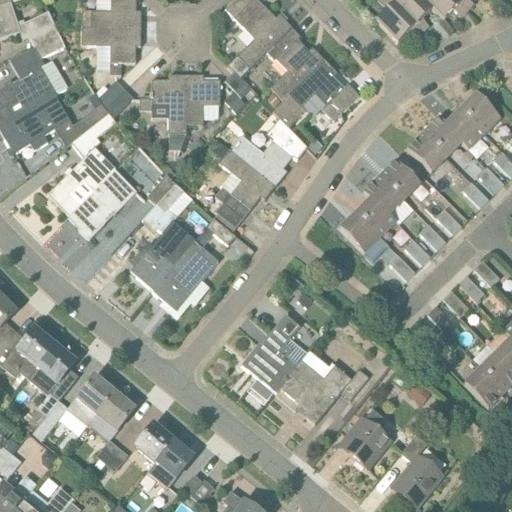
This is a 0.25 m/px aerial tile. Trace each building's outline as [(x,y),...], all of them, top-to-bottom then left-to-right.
[(0,0),(0,10),(10,7),(12,6),(9,0),(0,0)] [(91,33),(140,33),(140,16),(136,16),(135,0),(110,0),(110,15),(82,15),(82,32),(91,32),(91,33)] [(240,82),(266,56),(291,31),(278,18),(275,22),(253,0),(235,0),(223,12),(253,43),(237,60),(227,70),(240,82)] [(421,37),(385,0),(377,0),(375,3),(385,14),(375,24),(397,47),(408,36),(414,43),(421,37)] [(420,1),(421,1),(419,0),(399,0),(385,0),(421,37),(428,30),(421,23),(432,13),(420,1)] [(460,20),(466,14),(452,0),(421,0),(421,1),(420,1),(432,13),(442,24),(453,13),(460,20)] [(466,0),(452,0),(466,14),(473,7),(466,1),(466,0)] [(10,7),(0,10),(0,42),(20,36),(22,44),(29,42),(34,52),(59,40),(48,15),(24,27),(22,24),(16,26),(10,7)] [(291,31),(266,56),(275,65),(286,77),(275,88),(270,93),(282,106),(289,100),(288,99),(324,64),(311,52),(308,55),(297,44),(300,40),(291,31)] [(91,32),(82,32),(81,50),(110,50),(109,74),(109,79),(121,79),(121,67),(135,67),(135,51),(140,51),(140,33),(91,33),(91,32)] [(7,64),(18,84),(39,71),(42,69),(39,63),(65,51),(59,40),(34,52),(7,64)] [(275,113),(272,116),(279,123),(287,132),(304,115),(301,112),(314,98),(326,110),(322,114),(333,126),(359,101),(348,89),(344,92),(333,80),(336,77),(324,64),(288,99),(289,100),(282,106),(281,107),(275,113)] [(18,84),(0,94),(0,129),(55,97),(39,71),(18,84)] [(167,138),(168,138),(168,155),(180,155),(186,138),(186,129),(185,129),(185,79),(168,79),(168,84),(151,84),(151,103),(139,103),(139,114),(151,114),(151,109),(168,109),(167,138)] [(185,129),(186,129),(203,129),(203,110),(220,110),(220,84),(203,84),(203,79),(185,79),(185,129)] [(117,120),(138,101),(119,81),(98,100),(117,120)] [(244,107),(233,96),(224,106),(234,116),(244,107)] [(55,97),(0,130),(0,137),(12,158),(30,148),(33,154),(47,146),(44,140),(55,133),(69,125),(54,99),(56,98),(55,97)] [(475,97),(460,113),(484,137),(499,122),(475,97)] [(94,113),(100,108),(96,103),(93,99),(87,103),(94,113)] [(275,113),(281,107),(273,100),(268,106),(275,113)] [(71,147),(86,135),(108,118),(104,114),(100,108),(94,113),(78,126),(72,129),(69,125),(55,133),(66,152),(71,147)] [(469,152),(484,137),(460,113),(445,128),(462,145),(469,152)] [(112,123),(108,118),(71,147),(83,162),(47,198),(68,220),(67,221),(67,222),(115,173),(94,152),(100,146),(96,142),(115,127),(112,123)] [(438,121),(422,137),(446,161),(461,147),(467,154),(469,152),(462,145),(445,128),(438,121)] [(286,176),(282,173),(293,160),(296,163),(306,151),(287,132),(279,123),(266,139),(273,145),(263,157),(256,151),(241,139),(231,153),(275,190),(286,176)] [(446,161),(422,137),(406,153),(430,177),(446,161)] [(315,142),(307,150),(315,158),(322,150),(315,142)] [(199,143),(184,158),(190,164),(204,148),(199,143)] [(220,166),(229,155),(216,144),(207,156),(220,166)] [(231,153),(229,155),(220,166),(231,175),(220,190),(222,191),(214,201),(221,207),(214,216),(216,218),(213,223),(231,237),(242,223),(260,200),(264,203),(275,190),(231,153)] [(510,182),(511,180),(511,166),(501,156),(493,164),(510,182)] [(378,180),(403,204),(419,188),(394,164),(378,180)] [(169,182),(174,177),(166,169),(161,174),(169,182)] [(495,197),(503,189),(486,171),(477,179),(495,197)] [(116,173),(115,173),(67,222),(89,243),(136,196),(114,175),(116,173)] [(146,200),(155,208),(174,188),(165,179),(146,200)] [(378,180),(362,196),(369,202),(394,227),(395,225),(388,219),(403,204),(378,180)] [(479,212),(488,204),(470,186),(462,195),(479,212)] [(174,188),(155,208),(142,223),(155,235),(156,233),(161,237),(129,275),(153,295),(151,296),(152,297),(195,244),(172,225),(176,221),(167,213),(183,195),(174,188)] [(354,217),(378,242),(394,227),(387,220),(369,202),(354,217)] [(452,239),(461,231),(443,213),(435,221),(452,239)] [(378,242),(354,217),(339,232),(363,257),(372,266),(387,251),(378,242)] [(231,237),(213,223),(205,232),(227,249),(235,240),(231,237)] [(437,255),(445,247),(427,229),(419,237),(437,255)] [(195,244),(152,297),(175,316),(217,265),(194,246),(195,244)] [(421,270),(430,262),(412,244),(403,252),(421,270)] [(406,285),(414,277),(397,259),(388,267),(406,285)] [(490,291),(499,283),(481,265),(472,273),(490,291)] [(474,306),(482,297),(466,280),(457,289),(474,306)] [(459,321),(467,312),(450,295),(442,304),(459,321)] [(297,304),(305,311),(311,304),(302,297),(297,304)] [(0,350),(5,345),(13,336),(3,327),(14,316),(0,301),(0,350)] [(443,336),(452,327),(435,310),(426,319),(443,336)] [(275,397),(278,392),(308,357),(289,342),(298,331),(284,319),(260,350),(263,352),(246,374),(275,397)] [(427,352),(436,343),(419,326),(410,334),(427,352)] [(36,372),(54,349),(33,333),(23,345),(13,336),(5,345),(0,350),(0,371),(14,383),(18,378),(26,384),(29,379),(36,371),(36,372)] [(509,342),(495,356),(511,373),(511,342),(504,334),(502,336),(509,342)] [(74,366),(54,349),(36,372),(36,371),(29,379),(38,386),(44,379),(56,388),(74,366)] [(309,355),(308,357),(278,392),(308,416),(304,421),(314,429),(340,397),(349,405),(368,382),(358,374),(350,384),(333,371),(331,374),(309,355)] [(479,372),(503,397),(511,388),(511,373),(495,356),(479,372)] [(503,397),(479,372),(463,388),(488,412),(503,397)] [(93,381),(67,412),(66,413),(86,429),(113,397),(93,381)] [(431,399),(417,388),(407,400),(421,412),(431,399)] [(113,397),(86,429),(107,446),(108,447),(109,445),(116,436),(115,435),(133,414),(113,397)] [(37,415),(45,421),(58,405),(49,398),(35,414),(37,415)] [(66,413),(67,412),(58,405),(45,421),(54,428),(58,423),(66,413)] [(371,414),(364,423),(361,421),(345,440),(355,448),(347,457),(367,474),(390,445),(379,436),(384,431),(384,424),(371,414)] [(20,419),(19,422),(20,424),(22,426),(24,427),(27,426),(29,424),(30,422),(29,419),(27,417),(24,416),(22,417),(20,419)] [(54,428),(45,421),(31,438),(40,446),(54,428)] [(134,450),(154,466),(172,445),(152,429),(134,450)] [(414,511),(415,511),(442,480),(417,460),(426,449),(415,440),(400,458),(410,467),(390,492),(414,511)] [(2,450),(11,458),(18,449),(9,442),(2,450)] [(99,464),(104,468),(117,452),(109,445),(108,447),(107,446),(95,461),(99,464)] [(172,445),(154,466),(155,467),(146,477),(166,493),(192,461),(172,445)] [(0,472),(11,459),(11,458),(2,450),(0,453),(0,472)] [(126,460),(117,452),(104,468),(113,476),(126,460)] [(54,460),(45,453),(38,462),(47,469),(54,460)] [(11,459),(0,472),(0,477),(6,483),(20,466),(11,459)] [(104,468),(99,464),(94,471),(99,474),(104,468)] [(0,491),(0,511),(16,511),(31,495),(31,494),(35,489),(24,480),(11,496),(2,488),(0,491)] [(181,493),(189,500),(201,487),(193,480),(181,493)] [(189,500),(198,507),(212,491),(204,483),(201,487),(189,500)] [(65,511),(71,506),(72,504),(58,492),(46,507),(31,495),(16,511),(65,511)] [(226,510),(224,511),(252,511),(229,496),(222,507),(226,510)]
